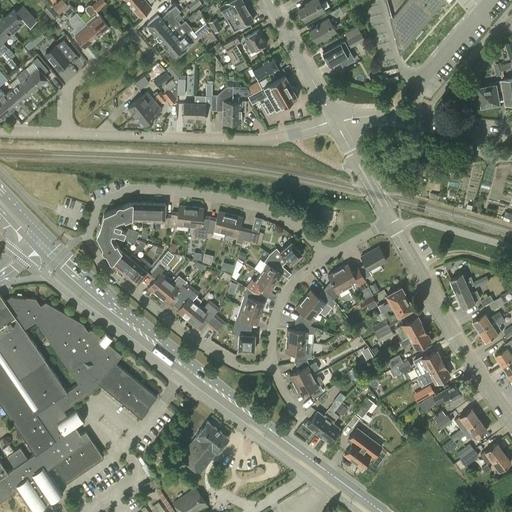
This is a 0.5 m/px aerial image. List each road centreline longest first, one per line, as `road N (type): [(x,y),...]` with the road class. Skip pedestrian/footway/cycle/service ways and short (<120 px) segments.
road 1 (residential): [(325,256),(288,219),(246,203),(133,189),(97,204),(87,237),(104,271),(228,361),(270,365)]
road 2 (primary): [(380,511),(35,241)]
road 3 (residential): [(67,134),(264,140),(334,122)]
road 4 (residential): [(511,422),(389,223)]
road 5 (tertiary): [(334,122),(393,116),(511,131)]
road 6 (residential): [(67,134),(68,86),(132,33),(153,57)]
road 7 (tertiary): [(334,122),(267,0)]
road 8 (residential): [(270,365),(278,302),(325,256)]
